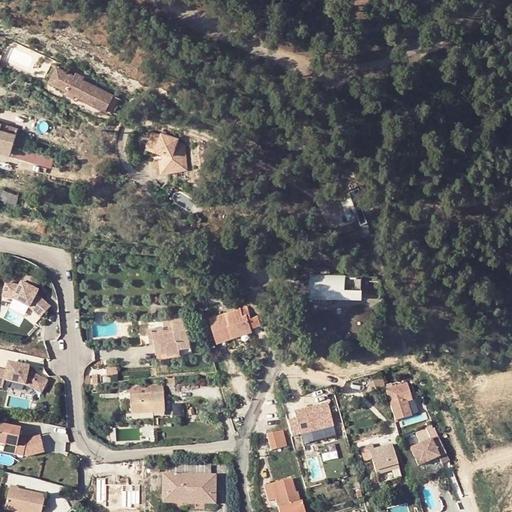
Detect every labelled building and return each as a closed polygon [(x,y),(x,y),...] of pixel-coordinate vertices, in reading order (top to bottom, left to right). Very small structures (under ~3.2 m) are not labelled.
[(74,76),(56,66),(47,82),(105,111),(113,95),(83,80),(86,76),(77,72),(74,76)] [(0,153),(9,156),(15,134),(0,130),(1,125),(0,124),(0,153)] [(152,131),(144,128),(138,144),(153,151),(154,160),(151,161),(152,169),(167,167),(166,162),(174,160),(174,143),(167,138),(169,134),(154,127),(152,131)] [(177,137),(169,134),(167,138),(174,143),(174,160),(166,162),(167,167),(181,165),(177,137)] [(5,189),(2,199),(18,204),(21,194),(5,189)] [(38,312),(48,301),(34,288),(29,286),(31,282),(35,274),(22,268),(18,276),(16,280),(3,277),(0,291),(10,293),(27,301),(38,312)] [(308,276),(308,299),(360,300),(361,290),(343,290),(343,277),(308,276)] [(373,334),(376,329),(378,323),(377,317),(374,312),(370,308),(365,305),(359,305),(354,306),(349,309),(346,313),(344,318),(343,323),(344,328),(347,333),(351,336),(356,339),(362,339),(368,337),(373,334)] [(165,306),(151,309),(152,314),(127,319),(129,329),(134,328),(137,343),(148,341),(148,343),(160,341),(159,337),(171,334),(165,306)] [(336,337),(340,332),(341,326),(340,320),(337,315),(333,311),(329,310),(327,309),(321,309),(316,310),(312,313),(308,317),(307,322),(306,327),(308,332),(311,337),(315,340),(320,342),(326,343),(332,341),(336,337)] [(350,339),(351,336),(347,333),(344,328),(343,323),(344,318),(346,313),(349,309),(329,310),(333,311),(337,315),(340,320),(341,326),(340,332),(336,337),(338,339),(350,339)] [(241,311),(210,320),(217,344),(233,340),(232,336),(251,331),(248,320),(244,321),(241,311)] [(36,387),(43,374),(23,364),(24,360),(5,357),(4,366),(0,365),(0,380),(1,381),(2,375),(20,379),(36,387)] [(138,382),(155,380),(154,372),(137,374),(138,382)] [(371,390),(385,386),(383,377),(368,382),(371,390)] [(158,398),(155,380),(138,382),(122,385),(124,403),(158,398)] [(395,420),(417,414),(408,383),(386,389),(395,420)] [(336,426),(330,401),(295,409),(297,417),(290,419),(294,436),(336,426)] [(22,433),(23,426),(3,422),(0,435),(0,448),(40,457),(44,438),(22,433)] [(278,423),(262,428),(268,443),(283,438),(278,423)] [(419,457),(439,448),(435,438),(433,431),(411,440),(419,457)] [(443,455),(449,452),(442,435),(435,438),(439,448),(443,455)] [(392,444),(370,450),(368,445),(362,447),(366,459),(372,457),(380,484),(402,477),(392,444)] [(166,471),(161,471),(160,501),(214,501),(214,472),(209,472),(209,462),(166,462),(166,471)] [(261,481),(264,493),(289,480),(286,473),(261,481)] [(294,496),(289,480),(264,493),(266,496),(271,494),(277,511),(289,511),(290,511),(303,511),(298,495),(294,496)] [(30,511),(38,511),(43,491),(28,488),(27,489),(23,489),(23,487),(16,485),(16,484),(8,482),(2,506),(19,510),(30,511)]
